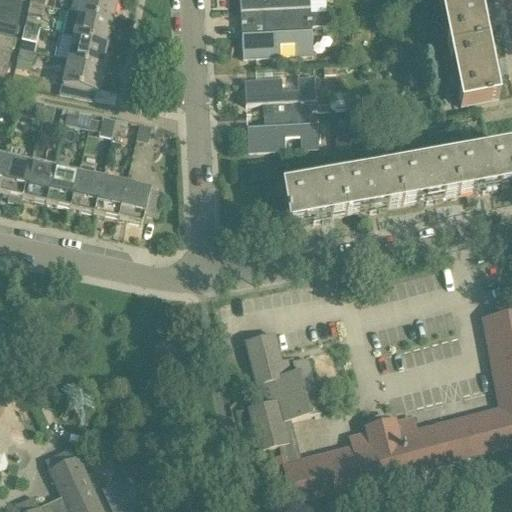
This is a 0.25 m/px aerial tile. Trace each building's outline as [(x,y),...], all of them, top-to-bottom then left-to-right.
[(0,0),(0,12),(19,16),(22,5),(0,0)] [(34,0),(30,16),(44,20),(49,0),(34,0)] [(112,0),(81,0),(78,17),(112,25),(117,1),(112,0)] [(281,0),(237,0),(238,16),(260,15),(261,27),(329,24),(329,16),(315,17),(313,0),(296,0),(297,3),(281,4),(281,0)] [(476,0),(436,0),(459,109),(497,101),(476,0)] [(0,12),(0,24),(16,28),(19,16),(0,12)] [(68,15),(63,39),(72,41),(106,48),(112,25),(68,15)] [(0,24),(0,36),(14,40),(16,28),(0,24)] [(262,38),(240,39),(241,63),(279,61),(278,48),(293,47),(294,60),(311,60),(309,31),(329,30),(329,24),(261,27),(262,38)] [(0,36),(0,49),(11,52),(14,40),(0,36)] [(106,48),(72,41),(67,66),(101,72),(106,48)] [(20,43),(18,54),(32,58),(35,47),(20,43)] [(0,49),(0,61),(8,63),(11,52),(0,49)] [(0,61),(0,73),(6,75),(8,63),(0,61)] [(59,99),(93,107),(101,72),(67,66),(59,99)] [(280,84),(242,86),(243,110),(265,109),(266,121),(314,118),(328,117),(328,116),(344,116),(343,102),(327,102),(328,110),(314,111),(312,82),(295,83),(296,97),(280,97),(280,84)] [(42,113),(40,123),(51,126),(54,115),(42,113)] [(66,118),(64,129),(75,131),(78,120),(66,118)] [(267,132),(245,133),(246,157),(283,155),(283,142),(298,141),(299,154),(316,153),(314,118),(266,121),(267,132)] [(111,140),(114,125),(102,122),(102,126),(90,124),(88,135),(95,136),(99,137),(98,141),(110,144),(111,140)] [(122,142),(125,131),(126,131),(126,127),(115,125),(114,125),(111,140),(119,141),(122,142)] [(353,130),(338,131),(339,152),(354,151),(353,130)] [(137,133),(135,144),(147,147),(149,136),(137,133)] [(511,181),(506,151),(280,192),(287,230),(511,189),(511,181)] [(153,175),(156,163),(144,159),(140,172),(153,175)] [(5,163),(0,185),(0,197),(8,199),(7,205),(20,208),(21,202),(29,168),(31,163),(20,161),(19,166),(6,163),(5,163)] [(29,168),(21,202),(45,208),(53,173),(53,174),(55,168),(44,166),(43,171),(29,168)] [(78,174),(69,213),(93,218),(100,184),(101,184),(102,179),(92,177),(93,173),(79,170),(78,174)] [(53,173),(45,208),(69,213),(78,174),(68,171),(67,177),(53,174),(53,173)] [(100,184),(93,218),(117,223),(125,184),(116,182),(115,187),(101,184),(100,184)] [(125,184),(117,223),(141,229),(143,219),(156,222),(161,197),(149,194),(150,189),(125,184)] [(273,338),(244,345),(244,346),(245,346),(256,388),(255,388),(255,389),(262,387),(267,406),(247,411),(247,413),(249,412),(260,454),(258,454),(258,456),(278,450),(281,460),(270,463),(282,507),(291,504),(292,508),(294,507),(293,507),(326,498),(327,499),(329,498),(328,497),(361,489),(361,490),(363,489),(363,488),(377,485),(377,486),(379,485),(380,490),(382,489),(381,489),(407,482),(407,483),(409,482),(408,478),(409,477),(409,476),(424,472),(424,473),(426,473),(425,472),(458,464),(460,464),(460,463),(483,457),(484,458),(486,457),(485,456),(511,449),(511,318),(482,324),(486,343),(500,414),(467,423),(466,422),(448,427),(448,428),(415,436),(411,422),(394,426),(393,424),(392,425),(392,426),(366,432),(366,431),(365,432),(366,436),(349,441),(351,451),(334,456),(334,458),(300,467),(289,424),(320,416),(306,363),(292,366),(291,362),(280,365),(273,338)] [(41,511),(100,511),(78,463),(48,475),(57,494),(61,503),(41,511)] [(135,511),(153,511),(144,482),(127,487),(135,511)]
